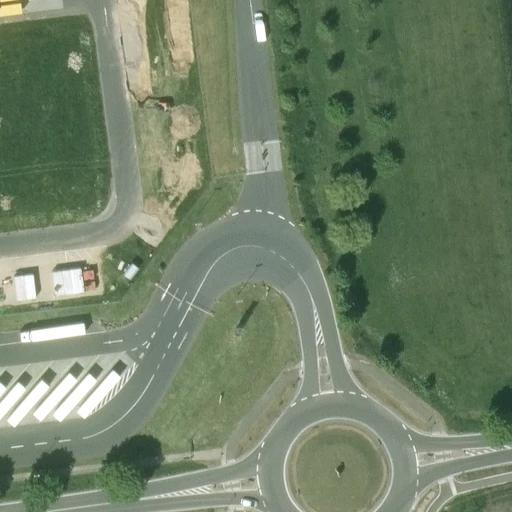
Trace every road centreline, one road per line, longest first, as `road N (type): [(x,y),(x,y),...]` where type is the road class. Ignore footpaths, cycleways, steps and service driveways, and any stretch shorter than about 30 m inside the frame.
road 1 (secondary): [(44,511),(268,481)]
road 2 (unclassified): [(328,403),(312,295),(277,243)]
